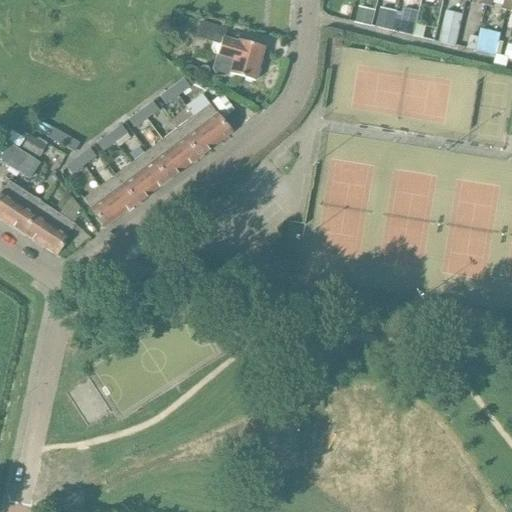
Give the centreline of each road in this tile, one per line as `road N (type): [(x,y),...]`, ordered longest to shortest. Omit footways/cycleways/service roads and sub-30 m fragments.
road 1 (residential): [(62,283),(280,115),(301,69),(305,0)]
road 2 (residential): [(14,511),(62,283)]
